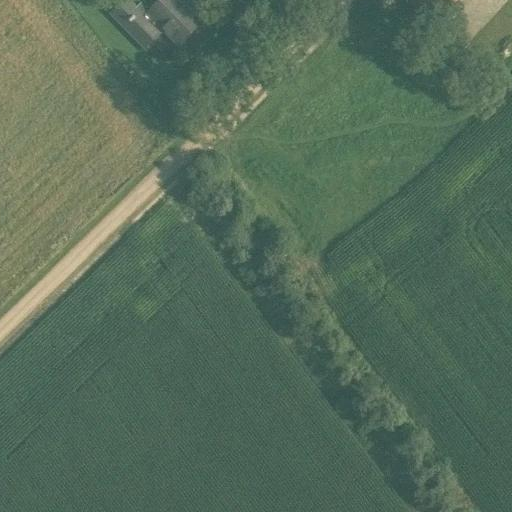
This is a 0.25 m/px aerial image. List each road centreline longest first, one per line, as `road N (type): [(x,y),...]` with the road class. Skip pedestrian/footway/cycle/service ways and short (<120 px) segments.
road 1 (track): [(256,92),(0,338)]
road 2 (unclassified): [(343,0),(256,92)]
